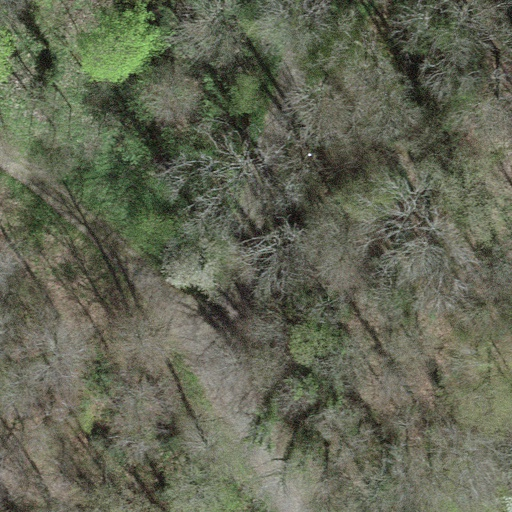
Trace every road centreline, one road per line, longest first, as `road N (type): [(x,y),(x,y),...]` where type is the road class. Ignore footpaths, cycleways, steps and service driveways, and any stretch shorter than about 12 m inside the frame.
road 1 (track): [(294,511),(254,413),(0,118)]
road 2 (track): [(212,359),(329,0)]
